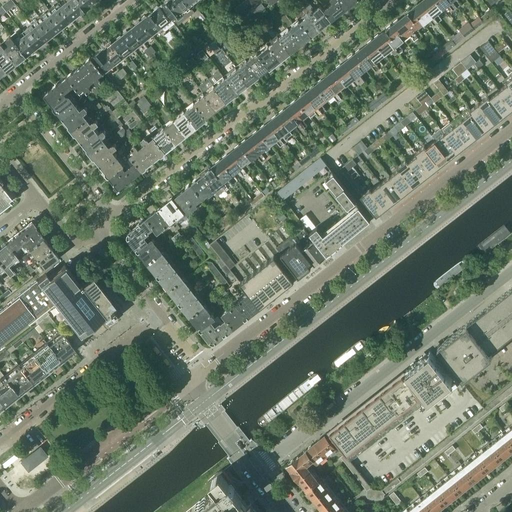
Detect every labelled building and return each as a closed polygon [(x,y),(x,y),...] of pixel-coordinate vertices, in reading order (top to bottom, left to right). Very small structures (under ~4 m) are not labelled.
[(12,0),(9,0),(0,7),(0,10),(3,14),(16,4),(12,0)] [(64,0),(66,2),(62,5),(72,19),(81,13),(71,0),(64,0)] [(90,5),(86,0),(71,0),(81,13),(82,13),(91,6),(90,5)] [(189,5),(185,0),(166,0),(161,4),(173,18),(189,5)] [(249,0),(245,0),(234,9),(238,13),(252,3),(249,0)] [(344,10),(336,0),(335,0),(331,0),(333,2),(325,8),(333,18),(344,10)] [(336,0),(344,10),(356,0),(336,0)] [(436,0),(423,0),(422,1),(438,21),(442,18),(437,12),(442,8),(436,0)] [(451,0),(436,0),(442,8),(448,3),(453,9),(457,7),(451,0)] [(501,11),(506,7),(504,4),(508,0),(502,0),(496,5),(501,11)] [(422,1),(412,8),(424,23),(429,18),(434,24),(438,21),(422,1)] [(57,9),(53,12),(63,27),(72,19),(62,5),(59,3),(55,6),(57,9)] [(261,3),(256,7),(260,12),(265,7),(261,3)] [(160,5),(150,13),(162,26),(165,31),(174,23),(160,5)] [(308,5),(305,7),(322,28),(331,20),(320,5),(314,10),(312,7),(310,8),(308,5)] [(263,16),(256,7),(245,15),(252,24),(263,16)] [(296,16),(299,20),(311,36),(322,28),(305,7),(301,10),(302,12),(296,16)] [(412,8),(403,16),(419,37),(422,34),(418,28),(424,23),(412,8)] [(41,15),(41,17),(54,34),(63,27),(53,12),(50,10),(46,13),(44,12),(41,15)] [(279,16),(288,28),(301,44),(311,36),(299,20),(293,24),(284,12),(279,16)] [(141,20),(152,34),(162,26),(150,13),(141,20)] [(500,14),(495,18),(499,22),(504,19),(500,14)] [(242,18),(249,27),(252,24),(245,15),(242,18)] [(419,37),(403,16),(392,24),(403,39),(409,34),(414,40),(419,37)] [(32,24),(46,41),(54,34),(41,17),(37,20),(35,18),(30,22),(32,24)] [(504,19),(499,22),(503,27),(508,23),(504,19)] [(132,27),(143,41),(152,34),(141,20),(132,27)] [(235,23),(229,28),(234,34),(240,30),(235,23)] [(30,30),(25,34),(37,48),(46,41),(32,24),(28,27),(30,30)] [(214,33),(219,29),(215,24),(210,28),(213,32),(214,33)] [(383,32),(398,51),(398,50),(399,52),(403,49),(398,43),(403,39),(392,24),(383,32)] [(132,27),(122,35),(133,49),(143,41),(132,27)] [(206,39),(214,33),(213,32),(210,28),(202,34),(206,39)] [(292,51),(301,44),(288,28),(279,35),(292,51)] [(225,38),(231,33),(228,29),(221,34),(225,38)] [(37,48),(25,34),(23,31),(19,35),(17,32),(12,36),(27,55),(37,48)] [(466,36),(461,31),(452,38),(456,43),(466,36)] [(373,39),(385,54),(390,49),(394,54),(398,51),(383,32),(373,39)] [(11,43),(5,48),(17,63),(27,55),(12,36),(11,35),(7,39),(11,43)] [(124,56),(133,49),(122,35),(113,42),(124,56)] [(279,35),(268,44),(281,60),(292,51),(279,35)] [(364,47),(380,67),(384,64),(379,58),(385,54),(373,39),(364,47)] [(222,50),(214,40),(208,44),(216,54),(222,50)] [(500,55),(489,40),(480,47),(492,62),(500,55)] [(113,42),(104,49),(115,63),(124,56),(113,42)] [(237,47),(247,59),(260,75),(270,66),(255,48),(250,51),(253,55),(252,55),(243,43),(237,47)] [(443,48),(447,52),(453,47),(450,43),(443,48)] [(0,51),(0,61),(8,71),(17,63),(5,48),(2,44),(0,44),(0,50),(1,51),(0,51)] [(210,56),(214,52),(208,44),(204,48),(207,52),(210,56)] [(255,48),(270,66),(271,68),(281,60),(268,44),(263,48),(260,44),(255,48)] [(355,54),(366,68),(371,64),(376,70),(380,67),(364,47),(355,54)] [(437,60),(447,52),(443,48),(443,47),(433,55),(437,60)] [(105,71),(115,63),(104,49),(103,48),(93,55),(105,71)] [(203,60),(208,57),(202,49),(198,53),(203,60)] [(345,62),(361,83),(365,79),(360,73),(366,68),(355,54),(345,62)] [(79,66),(91,81),(95,78),(98,83),(103,80),(99,75),(103,71),(92,56),(79,66)] [(436,60),(433,56),(424,64),(427,67),(436,60)] [(192,70),(199,64),(193,57),(186,62),(192,70)] [(237,68),(249,83),(260,75),(247,59),(237,68)] [(134,69),(137,66),(132,60),(129,63),(134,69)] [(335,70),(346,84),(352,79),(357,86),(361,83),(345,62),(335,70)] [(183,75),(187,72),(182,65),(178,69),(183,75)] [(79,66),(68,75),(74,84),(79,90),(84,86),(88,91),(92,88),(88,83),(91,81),(79,66)] [(239,91),(249,83),(237,68),(227,76),(239,91)] [(326,77),(342,98),(346,94),(341,88),(346,84),(335,70),(326,77)] [(172,73),(161,82),(166,88),(177,80),(172,73)] [(74,84),(68,75),(58,83),(64,91),(74,84)] [(237,92),(225,77),(215,85),(227,101),(237,92)] [(316,84),(327,99),(333,94),(338,101),(342,98),(326,77),(316,84)] [(199,86),(204,93),(217,109),(227,101),(215,85),(209,78),(199,86)] [(511,107),(511,106),(511,88),(507,81),(498,88),(511,107)] [(161,82),(157,86),(161,92),(166,88),(161,82)] [(46,96),(54,106),(67,95),(67,94),(64,91),(58,83),(46,92),(46,96)] [(306,92),(323,112),(327,109),(322,103),(327,99),(316,84),(306,92)] [(394,93),(397,90),(392,84),(389,87),(394,93)] [(446,85),(442,89),(445,94),(450,90),(446,85)] [(115,94),(118,91),(116,87),(105,95),(108,99),(115,94)] [(503,114),(511,107),(498,88),(488,95),(503,114)] [(442,89),(437,93),(441,97),(445,94),(442,89)] [(319,115),(323,112),(306,92),(297,100),(308,114),(311,117),(317,112),(319,115)] [(195,102),(207,117),(217,109),(204,93),(194,101),(195,102)] [(378,97),(374,100),(378,105),(382,102),(388,97),(386,93),(379,98),(378,97)] [(54,106),(63,118),(70,111),(71,112),(79,106),(70,95),(67,94),(67,95),(54,106)] [(147,105),(150,103),(144,95),(141,97),(147,105)] [(488,95),(479,103),(494,121),(503,114),(488,95)] [(147,105),(141,97),(137,100),(143,108),(147,105)] [(125,107),(128,110),(131,107),(130,106),(136,102),(134,100),(128,104),(125,107)] [(288,107),(304,127),(308,124),(303,118),(308,114),(297,100),(288,107)] [(374,109),(378,105),(374,100),(370,103),(374,109)] [(195,102),(185,110),(197,126),(208,118),(207,117),(195,102)] [(425,102),(420,106),(424,110),(429,107),(425,102)] [(125,107),(122,103),(116,108),(119,111),(125,107)] [(479,103),(470,110),(485,128),(494,121),(479,103)] [(111,117),(115,114),(112,111),(107,104),(103,107),(111,117)] [(73,129),(88,117),(84,113),(89,110),(85,105),(81,108),(79,106),(71,112),(70,111),(63,118),(73,129)] [(420,106),(416,109),(419,114),(424,110),(420,106)] [(119,111),(121,115),(128,110),(125,107),(119,111)] [(278,114),(290,129),(295,124),(304,135),(308,132),(304,127),(288,107),(278,114)] [(175,119),(187,134),(197,126),(185,110),(175,119)] [(475,135),(485,128),(470,110),(461,117),(475,135)] [(115,114),(111,117),(119,127),(123,124),(118,118),(115,114)] [(268,122),(284,143),(289,139),(284,133),(290,129),(278,114),(268,122)] [(360,120),(357,116),(347,123),(350,128),(360,120)] [(73,129),(82,141),(97,129),(94,126),(99,122),(96,119),(91,122),(88,117),(73,129)] [(139,117),(135,120),(129,125),(131,129),(142,121),(139,117)] [(475,135),(461,117),(452,124),(466,142),(475,135)] [(175,119),(164,127),(177,143),(187,134),(175,119)] [(259,130),(270,144),(276,140),(281,146),(284,143),(268,122),(259,130)] [(350,128),(347,123),(337,131),(341,135),(350,128)] [(452,124),(443,131),(457,149),(466,142),(452,124)] [(154,135),(166,151),(177,143),(164,127),(154,135)] [(138,140),(143,145),(155,160),(166,151),(154,135),(148,128),(144,132),(146,135),(142,138),(141,137),(138,140)] [(91,153),(106,141),(102,136),(107,132),(104,129),(99,132),(97,129),(82,141),(91,153)] [(135,137),(128,129),(126,130),(126,138),(133,138),(135,137)] [(250,137),(266,157),(270,154),(265,148),(270,144),(259,130),(250,137)] [(443,131),(434,138),(448,156),(457,149),(443,131)] [(327,138),(331,143),(337,138),(333,133),(327,138)] [(241,144),(252,159),(258,155),(262,160),(266,157),(250,137),(241,144)] [(434,138),(425,145),(439,163),(448,156),(434,138)] [(91,153),(100,164),(108,159),(107,158),(115,152),(113,149),(118,146),(114,142),(110,145),(106,141),(91,153)] [(136,161),(143,170),(155,160),(143,145),(139,148),(136,143),(132,146),(135,151),(131,155),(136,161)] [(231,152),(247,172),(251,169),(247,163),(252,159),(241,144),(231,152)] [(313,151),(309,154),(312,158),(321,150),(316,144),(311,148),(313,151)] [(425,145),(416,152),(430,171),(439,163),(425,145)] [(100,164),(110,176),(123,165),(124,166),(124,163),(115,152),(107,158),(108,159),(100,164)] [(221,159),(233,174),(239,169),(243,175),(247,172),(231,152),(221,159)] [(406,159),(421,178),(430,171),(416,152),(406,159)] [(308,154),(299,161),(303,165),(312,158),(308,154)] [(326,164),(320,157),(277,191),(284,199),(326,164)] [(221,159),(212,167),(228,187),(232,184),(227,178),(233,174),(221,159)] [(296,171),(303,165),(299,161),(298,159),(294,163),(295,164),(292,166),(296,171)] [(352,159),(348,163),(351,167),(356,164),(352,159)] [(406,159),(397,166),(412,185),(421,178),(406,159)] [(133,177),(143,170),(136,161),(126,169),(133,177)] [(348,163),(343,166),(347,171),(351,167),(348,163)] [(121,187),(133,177),(126,169),(124,166),(123,165),(110,176),(118,186),(121,187)] [(403,192),(412,185),(397,166),(388,173),(403,192)] [(212,167),(202,175),(215,191),(218,195),(225,189),(228,187),(212,167)] [(355,200),(334,173),(326,180),(348,207),(349,206),(356,201),(355,200)] [(393,199),(403,192),(388,173),(379,180),(393,199)] [(211,194),(215,191),(202,175),(192,183),(205,199),(207,202),(210,199),(206,195),(209,193),(211,194)] [(280,183),(277,178),(272,182),(275,187),(280,183)] [(384,206),(393,199),(379,180),(370,188),(384,206)] [(0,207),(5,204),(10,200),(11,197),(7,191),(3,186),(0,182),(0,207)] [(188,212),(205,199),(192,183),(176,196),(188,212)] [(370,188),(360,195),(375,213),(384,206),(370,188)] [(262,191),(252,199),(255,203),(265,195),(262,191)] [(173,197),(160,207),(171,221),(184,211),(173,197)] [(243,206),(246,210),(255,203),(252,199),(243,206)] [(235,214),(234,216),(236,218),(246,210),(243,206),(240,203),(232,210),(235,214)] [(318,227),(311,233),(327,254),(371,220),(362,209),(359,205),(322,233),(318,227)] [(160,207),(146,217),(154,226),(158,232),(171,221),(160,207)] [(219,220),(222,223),(225,226),(233,219),(228,213),(219,220)] [(307,213),(301,217),(309,228),(314,224),(307,213)] [(136,226),(143,235),(154,226),(146,217),(136,226)] [(188,226),(194,233),(198,230),(192,222),(188,226)] [(209,239),(225,226),(222,223),(206,235),(209,239)] [(32,224),(28,224),(17,233),(23,242),(28,248),(42,237),(32,224)] [(504,224),(475,246),(482,255),(511,233),(504,224)] [(148,241),(143,235),(136,226),(129,231),(127,232),(127,236),(128,237),(138,249),(148,241)] [(312,260),(315,264),(326,255),(313,239),(304,228),(294,236),(312,260)] [(199,240),(204,237),(198,230),(194,233),(199,240)] [(23,242),(17,233),(7,241),(14,249),(23,242)] [(181,238),(177,233),(171,237),(175,242),(181,238)] [(193,247),(197,244),(189,234),(185,238),(193,247)] [(276,247),(298,275),(299,275),(299,276),(311,266),(311,265),(310,265),(308,262),(312,260),(294,236),(293,237),(292,234),(276,247)] [(29,264),(50,247),(42,237),(28,248),(33,255),(26,260),(29,264)] [(199,240),(205,248),(210,244),(204,237),(199,240)] [(138,249),(148,262),(162,251),(152,238),(148,241),(138,249)] [(216,239),(211,243),(230,268),(235,264),(216,239)] [(12,251),(5,242),(0,246),(0,263),(3,267),(8,274),(10,277),(14,274),(7,264),(16,257),(12,251)] [(197,244),(193,247),(202,260),(204,259),(205,253),(197,244)] [(211,255),(216,251),(210,244),(205,248),(211,255)] [(44,269),(58,258),(50,247),(29,264),(32,268),(39,262),(44,269)] [(148,262),(158,275),(173,264),(162,251),(148,262)] [(211,255),(217,262),(221,259),(216,251),(211,255)] [(267,260),(287,285),(294,279),(274,255),(267,260)] [(465,258),(432,283),(437,290),(470,264),(465,258)] [(223,270),(227,266),(221,259),(217,262),(223,270)] [(267,260),(261,265),(280,290),(287,285),(267,260)] [(205,262),(215,275),(219,271),(211,262),(206,261),(205,262)] [(169,289),(183,278),(173,264),(158,275),(169,289)] [(0,344),(34,318),(37,323),(48,314),(44,310),(54,302),(79,335),(80,335),(89,328),(94,334),(94,335),(112,321),(118,316),(114,312),(118,308),(117,308),(103,291),(102,290),(99,286),(91,276),(84,281),(83,282),(82,283),(80,282),(78,283),(64,265),(48,277),(45,273),(7,303),(7,304),(0,310),(0,344)] [(261,265),(254,271),(273,296),(280,290),(261,265)] [(223,270),(228,277),(233,273),(227,266),(223,270)] [(215,275),(223,285),(227,281),(219,271),(215,275)] [(254,271),(247,276),(266,301),(273,296),(254,271)] [(15,283),(18,286),(30,277),(27,273),(15,283)] [(239,281),(233,273),(228,277),(234,284),(239,281)] [(247,276),(240,281),(260,307),(266,301),(247,276)] [(194,291),(183,278),(169,289),(180,303),(194,291)] [(511,286),(438,345),(463,377),(493,354),(490,350),(511,332),(511,286)] [(429,287),(400,310),(405,316),(433,293),(429,287)] [(0,297),(2,299),(10,292),(8,289),(0,295),(0,297)] [(180,303),(191,316),(205,305),(194,291),(180,303)] [(249,293),(235,303),(247,317),(260,307),(249,293)] [(247,317),(235,303),(223,313),(227,318),(234,327),(247,317)] [(200,328),(211,320),(215,317),(205,305),(191,316),(200,328)] [(399,311),(366,337),(371,342),(403,317),(399,311)] [(49,314),(37,323),(42,329),(49,324),(52,328),(56,325),(49,314)] [(224,335),(234,327),(227,318),(216,326),(224,335)] [(224,335),(216,326),(211,320),(200,328),(211,342),(214,342),(216,341),(224,335)] [(35,327),(20,339),(22,342),(32,334),(35,338),(40,334),(35,327)] [(48,344),(60,360),(73,350),(72,350),(75,348),(61,330),(46,342),(48,344)] [(363,338),(329,364),(335,371),(368,345),(363,338)] [(15,348),(22,342),(20,339),(12,345),(15,348)] [(376,348),(372,343),(363,350),(367,355),(376,348)] [(33,355),(46,372),(60,360),(48,344),(33,355)] [(0,359),(9,353),(6,349),(0,354),(0,359)] [(430,351),(406,370),(406,371),(403,373),(330,430),(347,451),(420,395),(415,388),(418,386),(428,399),(452,380),(430,351)] [(19,366),(32,383),(46,372),(33,355),(19,366)] [(19,366),(5,377),(18,394),(32,383),(19,366)] [(317,372),(257,420),(263,428),(323,380),(317,372)] [(0,400),(4,405),(18,394),(5,377),(0,380),(0,400)] [(478,402),(462,414),(466,419),(482,408),(478,402)] [(290,412),(296,420),(302,415),(296,408),(290,412)] [(511,443),(511,425),(503,433),(511,443)] [(502,458),(511,449),(511,443),(503,433),(490,444),(502,458)] [(325,434),(315,441),(326,455),(336,447),(325,434)] [(424,455),(438,444),(429,434),(416,445),(424,455)] [(315,441),(306,449),(313,458),(316,462),(326,455),(315,441)] [(488,469),(502,458),(490,444),(476,454),(488,469)] [(28,470),(47,455),(40,447),(21,462),(28,470)] [(291,470),(294,473),(306,464),(313,458),(306,449),(288,462),(288,465),(292,469),(291,470)] [(474,480),(488,469),(476,454),(462,465),(474,480)] [(318,479),(316,477),(306,464),(294,473),(299,479),(307,488),(318,479)] [(461,491),(474,480),(462,465),(449,476),(461,491)] [(214,488),(184,511),(226,511),(240,511),(251,503),(246,497),(242,499),(234,488),(236,487),(233,482),(231,481),(223,470),(222,469),(214,474),(208,480),(214,488)] [(447,502),(461,491),(449,476),(435,487),(447,502)] [(306,489),(313,498),(328,487),(320,477),(318,479),(307,488),(306,489)] [(335,496),(328,487),(313,498),(321,507),(335,496)] [(366,490),(366,496),(368,498),(375,499),(376,489),(372,489),(371,487),(366,490)] [(432,511),(433,511),(447,502),(435,487),(421,498),(432,511)] [(376,489),(375,499),(382,499),(384,498),(384,494),(385,494),(382,490),(376,489)] [(393,500),(397,496),(393,491),(389,495),(393,500)] [(321,507),(324,511),(334,511),(342,505),(335,496),(321,507)] [(401,501),(397,496),(393,500),(397,505),(401,501)] [(409,511),(432,511),(421,498),(407,509),(409,511)]
